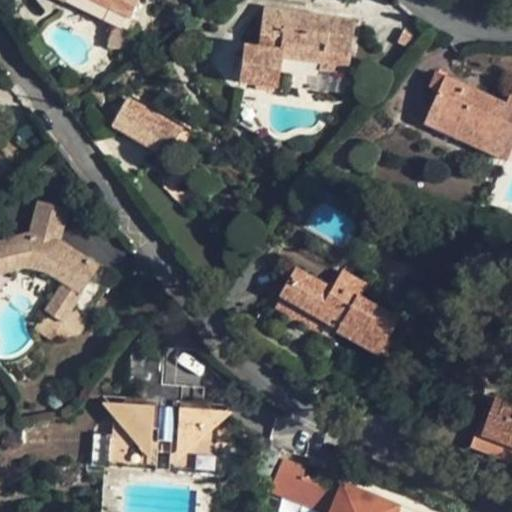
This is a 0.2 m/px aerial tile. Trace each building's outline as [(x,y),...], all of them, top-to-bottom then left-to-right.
[(94,0),(129,16),(136,0),(94,0)] [(203,30),(219,20),(214,10),(205,16),(198,21),(203,30)] [(279,56),(323,63),(322,69),(346,72),(353,21),(266,10),(261,49),(246,47),(242,82),(275,87),(279,56)] [(436,73),(430,88),(439,92),(446,78),(436,73)] [(446,78),(439,92),(430,113),(510,150),(511,145),(511,96),(507,105),(446,78)] [(123,99),(110,131),(177,158),(190,125),(123,99)] [(40,122),(29,108),(10,122),(27,132),(40,122)] [(510,150),(430,113),(425,124),(505,161),(510,150)] [(33,236),(41,247),(50,244),(55,242),(57,242),(59,242),(67,210),(38,203),(29,235),(32,235),(33,236)] [(79,291),(92,271),(96,266),(61,243),(59,242),(57,242),(55,242),(50,244),(41,247),(33,236),(32,235),(29,235),(27,235),(0,243),(0,272),(24,267),(32,266),(40,268),(47,271),(65,282),(79,291)] [(337,332),(378,355),(398,319),(359,297),(366,285),(344,271),(333,290),(296,269),(281,297),(318,319),(324,308),(344,320),(339,330),(337,332)] [(52,338),(79,332),(112,283),(92,271),(79,291),(60,321),(46,311),(36,327),(52,338)] [(60,321),(79,291),(65,282),(46,311),(60,321)] [(318,319),(339,330),(344,320),(324,308),(318,319)] [(131,347),(128,383),(162,385),(165,350),(131,347)] [(175,401),(174,408),(172,441),(156,440),(159,407),(160,400),(102,396),(101,404),(113,418),(121,426),(120,435),(113,435),(107,434),(104,466),(220,475),(222,448),(217,448),(218,426),(233,412),(233,405),(175,401)] [(482,435),(511,446),(511,404),(495,399),(482,435)] [(159,407),(156,440),(172,441),(174,408),(159,407)] [(120,435),(121,426),(113,418),(113,435),(120,435)] [(511,463),(511,446),(482,435),(476,433),(470,448),(511,463)] [(235,449),(222,448),(220,475),(233,476),(235,449)] [(395,511),(398,507),(343,484),(340,490),(304,475),(306,468),(283,459),(269,492),(292,501),(318,511),(395,511)] [(297,511),(318,511),(292,501),(289,508),(297,511)]
